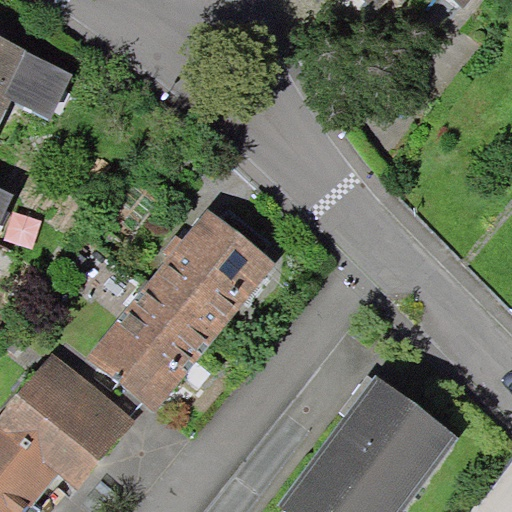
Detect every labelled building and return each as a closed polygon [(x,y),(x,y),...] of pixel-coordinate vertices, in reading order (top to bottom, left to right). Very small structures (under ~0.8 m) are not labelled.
[(396,0),(352,0),(378,22),(396,0)] [(442,0),(476,27),(498,0),(442,0)] [(0,153),(40,67),(0,47),(0,153)] [(268,266),(204,213),(83,356),(147,410),(268,266)] [(145,429),(53,358),(0,426),(0,511),(34,511),(58,482),(87,504),(145,429)] [(281,511),(402,511),(453,444),(375,386),(281,511)]
